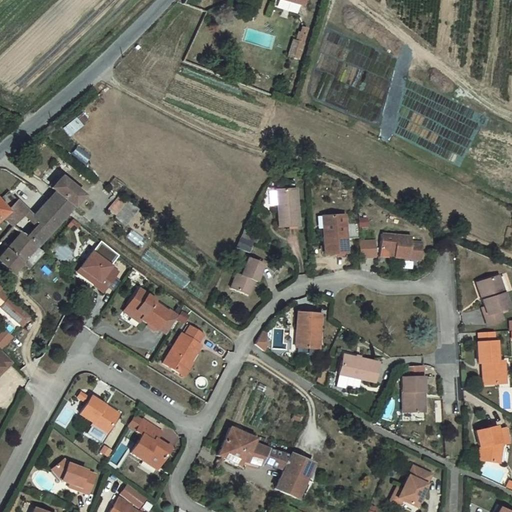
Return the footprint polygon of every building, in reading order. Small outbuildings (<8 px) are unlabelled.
[(306,26),(302,25),(300,30),(298,29),(297,33),(298,33),(297,39),(302,40),(306,26)] [(302,40),(297,39),(293,38),(288,53),(298,56),(302,40)] [(69,204),(71,206),(82,195),(59,175),(49,186),(53,190),(69,204)] [(276,184),(279,222),(299,220),(297,183),(276,184)] [(0,206),(2,209),(0,211),(0,215),(11,226),(13,228),(17,223),(28,212),(8,190),(0,198),(0,206)] [(34,247),(66,211),(48,196),(30,215),(36,222),(24,237),(34,247)] [(119,197),(108,212),(113,217),(124,202),(119,197)] [(322,228),(322,249),(344,248),(342,209),(324,210),(325,228),(322,228)] [(23,228),(17,223),(13,228),(17,231),(19,233),(23,228)] [(17,231),(13,228),(11,226),(0,237),(0,244),(3,247),(17,231)] [(380,230),(379,254),(410,256),(411,251),(421,252),(421,236),(411,236),(411,231),(380,230)] [(34,247),(24,237),(19,233),(17,231),(3,247),(0,250),(0,261),(12,272),(34,247)] [(129,231),(126,237),(139,246),(143,240),(129,231)] [(373,237),(357,238),(358,253),(374,252),(373,237)] [(92,250),(110,264),(117,254),(99,240),(92,250)] [(92,250),(80,265),(98,279),(95,284),(103,290),(117,269),(110,264),(92,250)] [(235,272),(230,287),(247,294),(251,281),(255,283),(263,261),(247,255),(240,273),(235,272)] [(77,270),(95,284),(98,279),(80,265),(77,270)] [(476,297),(482,310),(496,304),(503,300),(490,271),(473,280),(480,295),(476,297)] [(138,287),(124,309),(139,320),(141,316),(155,327),(157,325),(167,310),(152,300),(154,297),(138,287)] [(2,291),(0,293),(0,306),(20,324),(31,312),(2,291)] [(501,316),(496,304),(482,310),(478,312),(483,324),(501,316)] [(168,308),(167,310),(157,325),(166,332),(177,314),(168,308)] [(294,313),(293,348),(315,349),(317,314),(294,313)] [(0,326),(0,347),(11,335),(0,326)] [(163,361),(180,371),(185,360),(190,363),(202,343),(198,340),(203,333),(190,326),(185,333),(181,331),(163,361)] [(495,341),(495,329),(479,331),(480,342),(495,341)] [(260,334),(253,346),(262,352),(263,334),(261,333),(260,334)] [(485,384),(498,383),(497,377),(507,375),(506,359),(498,359),(498,341),(495,341),(480,342),(478,342),(479,362),(483,361),(485,384)] [(0,370),(3,367),(6,369),(14,360),(0,348),(0,370)] [(343,355),(339,374),(355,379),(374,383),(379,363),(343,355)] [(193,365),(190,363),(185,360),(180,371),(187,375),(193,365)] [(419,412),(419,393),(423,393),(422,364),(421,365),(401,366),(401,379),(400,379),(401,413),(419,412)] [(339,374),(338,381),(355,384),(355,379),(339,374)] [(89,400),(77,418),(90,426),(88,429),(102,439),(114,422),(100,412),(102,408),(89,400)] [(143,437),(130,453),(141,461),(144,458),(158,468),(169,452),(156,441),(162,434),(146,422),(138,433),(143,437)] [(484,446),(483,462),(502,464),(503,445),(511,443),(506,427),(499,429),(497,425),(477,430),(481,447),(484,446)] [(226,426),(214,454),(240,465),(243,458),(259,466),(261,461),(283,471),(274,489),(295,499),(310,464),(289,454),(287,460),(250,443),(252,437),(226,426)] [(66,462),(62,457),(52,466),(60,477),(60,479),(68,482),(67,485),(86,493),(94,473),(84,470),(85,469),(66,462)] [(52,466),(50,467),(60,479),(60,477),(52,466)] [(403,492),(399,501),(403,503),(417,510),(431,477),(413,468),(403,492)] [(511,482),(505,480),(503,486),(511,490),(511,482)] [(126,483),(119,492),(135,505),(142,496),(126,483)] [(398,490),(392,503),(401,507),(403,503),(399,501),(403,492),(398,490)] [(129,503),(116,496),(112,503),(115,505),(113,509),(110,507),(106,511),(139,511),(134,509),(127,506),(129,503)] [(511,511),(511,508),(497,502),(492,511),(511,511)]
